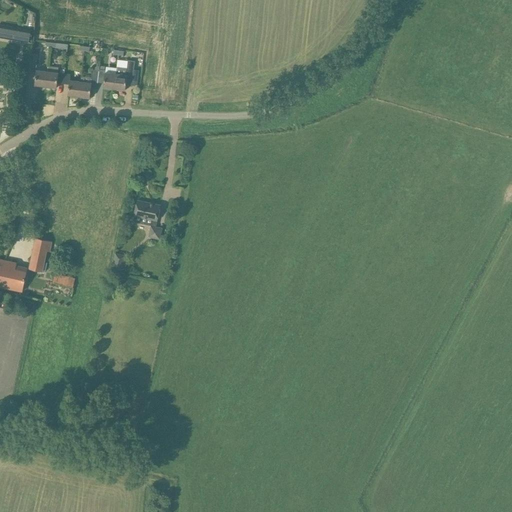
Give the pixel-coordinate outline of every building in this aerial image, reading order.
[(0,25),(0,37),(28,43),(30,31),(0,25)] [(116,74),(114,89),(125,91),(126,84),(136,85),(138,70),(133,69),(134,61),(128,60),(126,69),(117,68),(116,74)] [(81,77),(79,97),(90,98),(91,87),(97,88),(98,83),(99,69),(100,66),(97,66),(94,68),(94,70),(92,70),(91,78),(81,77)] [(68,95),(79,97),(81,77),(81,76),(80,82),(70,80),(71,74),(64,73),(65,69),(63,84),(69,85),(68,95)] [(34,85),(46,87),(47,72),(36,70),(34,85)] [(47,72),(46,87),(57,88),(58,73),(47,72)] [(116,74),(105,73),(103,88),(114,89),(116,74)] [(151,226),(149,237),(160,239),(162,228),(156,227),(161,205),(137,200),(134,216),(135,216),(134,222),(151,226)] [(52,242),(36,239),(29,270),(43,273),(48,253),(49,253),(52,242)] [(125,256),(115,254),(112,268),(122,270),(125,256)] [(6,261),(5,261),(0,282),(0,288),(21,293),(27,268),(16,266),(17,263),(6,261)] [(75,279),(54,273),(53,280),(73,285),(75,279)]
